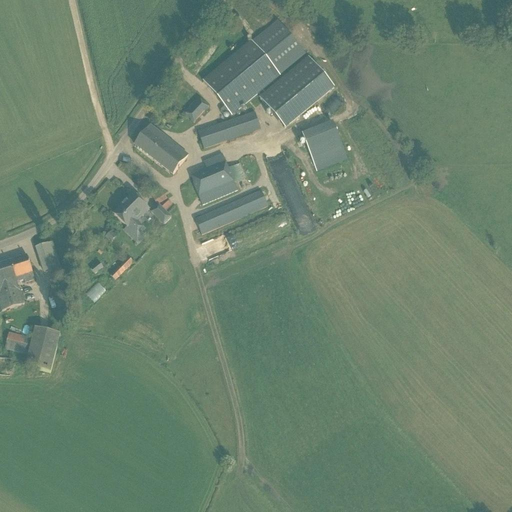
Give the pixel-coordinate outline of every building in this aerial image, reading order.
[(204,83),(210,91),(224,108),(227,112),(232,117),(306,55),(278,22),(204,83)] [(309,59),(260,100),(285,131),(334,90),(309,59)] [(184,114),(191,121),(194,124),(208,109),(198,99),(184,114)] [(325,102),(328,112),(337,109),(334,99),(325,102)] [(260,131),(255,114),(198,133),(204,151),(260,131)] [(301,135),(316,173),(348,161),(332,123),(301,135)] [(135,147),(143,153),(172,176),(187,156),(174,146),(158,134),(150,128),(135,147)] [(207,172),(191,178),(202,207),(237,193),(234,184),(246,180),(240,165),(228,170),(222,155),(203,163),(207,172)] [(268,208),(260,192),(195,220),(202,237),(268,208)] [(122,208),(114,216),(121,223),(128,230),(125,232),(133,239),(137,234),(142,229),(137,224),(135,222),(148,210),(141,203),(134,196),(122,208)] [(310,229),(297,200),(284,206),(297,235),(310,229)] [(159,207),(151,214),(164,227),(171,219),(159,207)] [(195,247),(200,260),(210,256),(205,243),(195,247)] [(36,249),(39,258),(44,273),(59,267),(51,244),(36,249)] [(0,265),(0,307),(2,312),(24,305),(19,289),(18,289),(16,284),(24,282),(25,285),(35,281),(27,257),(0,265)] [(25,369),(51,375),(60,336),(35,329),(32,340),(9,334),(4,351),(28,357),(25,369)]
